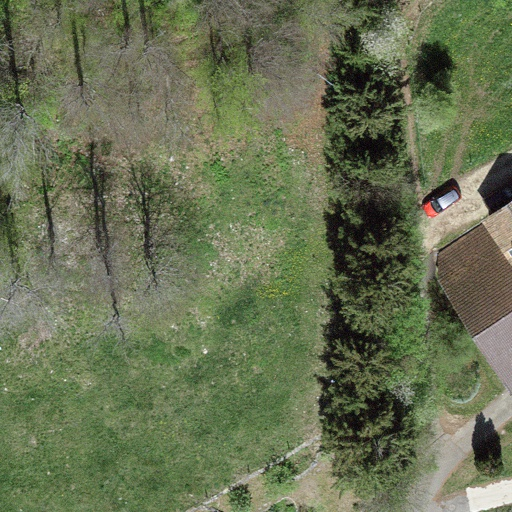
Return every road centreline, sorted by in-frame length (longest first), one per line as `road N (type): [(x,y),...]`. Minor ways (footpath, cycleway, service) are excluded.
road 1 (track): [(422,249),(425,511)]
road 2 (track): [(376,0),(421,186),(422,249)]
road 3 (track): [(511,170),(466,199),(422,249)]
